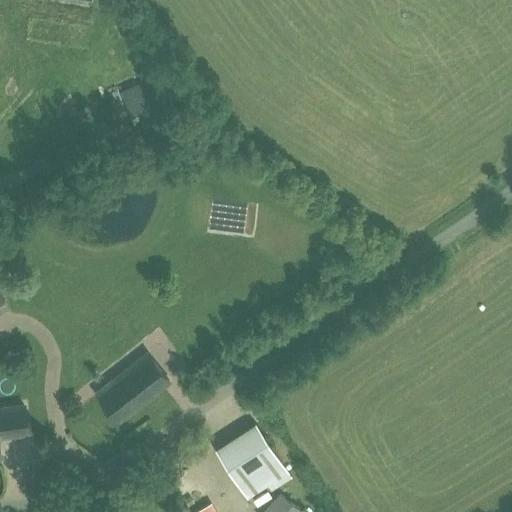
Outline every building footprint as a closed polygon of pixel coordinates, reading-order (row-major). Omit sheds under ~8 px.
[(159,78),(123,93),(146,147),(182,131),(159,78)] [(119,418),(169,381),(147,352),(97,390),(119,418)] [(0,435),(28,432),(24,404),(0,407),(0,454),(0,435)] [(248,496),(289,472),(256,421),(215,446),(248,496)] [(282,493),(264,511),(300,511),(301,511),(282,493)] [(194,511),(223,511),(218,500),(194,511)]
